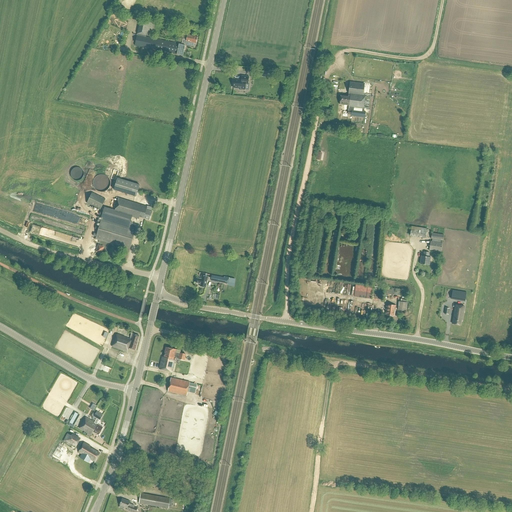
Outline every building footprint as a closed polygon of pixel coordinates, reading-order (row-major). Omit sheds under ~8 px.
[(177,54),(179,44),(146,37),(147,33),(152,34),(154,23),(150,22),(140,20),(135,46),(177,54)] [(188,35),(186,40),(183,39),(182,44),(179,44),(177,54),(183,56),(185,46),(194,47),(195,43),(196,43),(198,37),(188,35)] [(249,84),(250,77),(242,76),(242,80),(234,79),(233,88),(239,89),(239,90),(245,91),(245,90),(246,84),(249,84)] [(364,108),(365,95),(364,95),(365,84),(350,82),(349,93),(348,96),(341,96),(340,104),(349,105),(349,107),(351,107),(351,111),(348,111),(348,114),(352,115),(352,116),(365,118),(366,112),(363,112),(364,108)] [(96,186),(105,178),(101,174),(93,182),(96,186)] [(137,197),(140,185),(118,178),(114,190),(137,197)] [(101,210),(106,199),(92,192),(87,203),(101,210)] [(119,198),(115,212),(123,214),(132,217),(139,219),(140,217),(150,220),(152,211),(147,210),(148,207),(119,198)] [(102,217),(95,240),(130,250),(137,228),(129,226),(132,217),(123,214),(115,212),(105,209),(102,217)] [(426,238),(427,229),(412,226),(410,236),(426,238)] [(441,252),(444,235),(432,233),(432,239),(433,239),(432,241),(431,241),(430,250),(441,252)] [(102,254),(105,247),(99,245),(96,252),(102,254)] [(429,257),(429,252),(424,252),(424,256),(421,255),(420,264),(429,265),(430,257),(429,257)] [(210,280),(210,277),(202,275),(201,278),(197,278),(196,282),(201,283),(200,286),(206,287),(207,280),(210,280)] [(224,278),(212,276),(211,281),(229,284),(230,278),(224,277),(224,278)] [(467,291),(453,289),(451,298),(465,300),(467,291)] [(407,311),(408,303),(399,302),(398,310),(407,311)] [(395,309),(396,305),(387,304),(386,308),(387,308),(386,314),(394,315),(395,309)] [(464,306),(455,305),(454,316),(454,318),(453,318),(452,324),(460,325),(461,320),(462,320),(464,306)] [(117,334),(112,347),(128,352),(129,349),(134,350),(139,336),(131,334),(130,337),(132,338),(131,339),(117,334)] [(174,354),(185,356),(185,354),(180,353),(175,352),(176,349),(166,347),(165,352),(174,354)] [(184,360),(185,356),(174,354),(165,352),(164,357),(162,357),(159,368),(172,371),(175,359),(173,359),(174,355),(179,357),(179,358),(184,360)] [(171,377),(168,390),(187,395),(188,388),(189,383),(190,381),(171,377)] [(100,420),(103,415),(97,411),(94,416),(100,420)] [(73,428),(80,415),(75,412),(68,425),(73,428)] [(87,433),(94,422),(86,418),(80,428),(87,433)] [(94,422),(87,433),(91,435),(93,432),(99,435),(103,428),(94,422)] [(71,435),(68,433),(63,441),(75,448),(81,438),(72,433),(71,435)] [(79,452),(78,452),(82,454),(91,460),(94,461),(95,462),(100,454),(93,450),(94,448),(84,443),(79,452)] [(61,462),(67,452),(60,449),(55,459),(61,462)] [(141,493),(139,504),(168,509),(169,506),(171,507),(173,500),(170,499),(170,498),(141,493)] [(134,507),(129,505),(130,502),(123,499),(120,505),(120,507),(120,508),(123,509),(124,508),(124,507),(127,508),(126,509),(132,511),(136,511),(138,508),(134,506),(134,507)]
